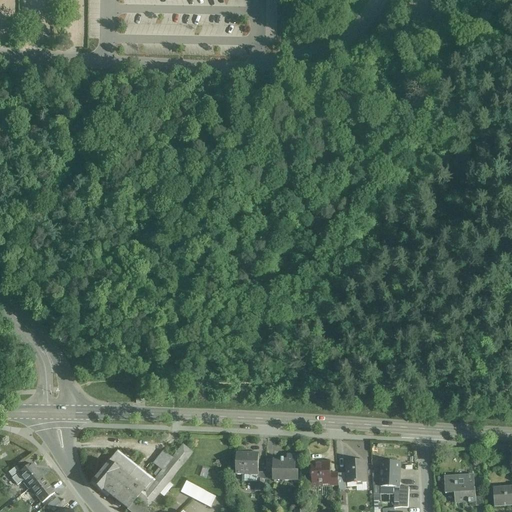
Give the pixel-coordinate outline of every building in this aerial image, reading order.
[(116,451),(93,484),(132,511),(151,511),(148,510),(160,494),(164,497),(173,485),(171,484),(193,452),(183,444),(173,458),(163,450),(153,464),(158,468),(153,476),(116,451)] [(259,455),(236,455),(236,474),(245,474),(245,483),(257,483),(257,480),(257,475),(258,475),(259,473),(259,455)] [(287,461),(284,461),(284,460),(282,460),(282,461),(274,460),(274,481),(298,482),(298,473),(295,473),(295,456),(288,456),(287,461)] [(274,460),(267,460),(266,481),(266,483),(274,483),(274,481),(274,460)] [(357,463),(357,462),(349,462),(349,463),(347,463),(347,474),(348,484),(367,483),(366,465),(359,466),(359,463),(357,463)] [(400,464),(382,463),(381,487),(399,488),(400,464)] [(30,464),(11,479),(17,486),(24,480),(30,488),(42,479),(30,464)] [(329,464),(311,465),(312,485),(330,484),(330,475),(329,464)] [(266,473),(259,473),(258,475),(257,475),(257,480),(257,483),(256,492),(263,492),(264,481),(266,481),(266,473)] [(347,474),(338,475),(339,486),(339,491),(348,491),(348,484),(347,474)] [(338,475),(330,475),(330,484),(330,486),(339,486),(338,475)] [(466,476),(455,477),(455,480),(445,480),(446,494),(455,494),(456,504),(469,503),(469,504),(471,504),(471,503),(476,503),(476,495),(476,490),(474,490),(474,480),(466,480),(466,476)] [(30,488),(23,494),(34,508),(41,502),(42,503),(54,494),(42,479),(30,488)] [(198,489),(186,483),(181,493),(193,499),(198,489)] [(511,487),(492,489),(492,490),(497,489),(498,497),(494,497),(495,508),(511,506),(511,487)] [(215,498),(198,489),(193,499),(210,508),(215,498)] [(56,498),(47,506),(51,510),(55,507),(60,503),(56,498)] [(60,503),(55,507),(58,511),(68,504),(64,500),(60,503)]
